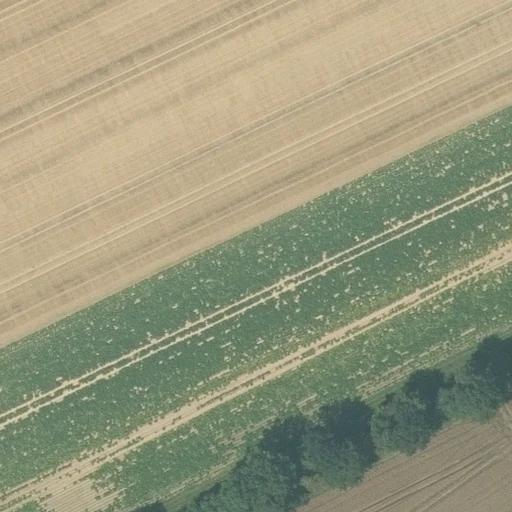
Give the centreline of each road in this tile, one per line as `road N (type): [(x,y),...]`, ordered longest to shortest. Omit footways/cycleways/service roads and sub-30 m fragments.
road 1 (track): [(180,511),(511,341)]
road 2 (track): [(511,388),(268,511)]
